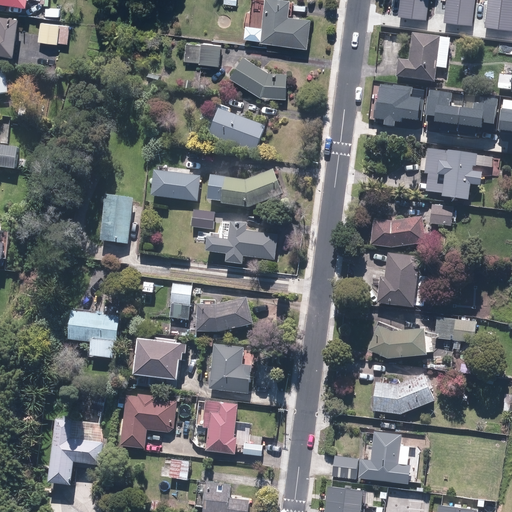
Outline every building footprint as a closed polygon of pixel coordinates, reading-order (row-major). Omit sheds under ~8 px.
[(0,0),(0,4),(27,8),(28,0),(0,0)] [(291,0),(287,0),(264,0),(260,44),(307,49),(310,21),(289,18),(291,0)] [(464,0),(426,0),(422,31),(445,34),(449,7),(463,9),(464,0)] [(0,56),(14,58),(19,20),(0,17),(0,56)] [(60,26),(41,23),(38,42),(57,45),(58,43),(60,26)] [(58,43),(68,45),(71,28),(60,26),(58,43)] [(398,62),(396,79),(434,83),(435,69),(445,70),(449,40),(411,35),(408,63),(398,62)] [(219,67),(221,46),(201,44),(201,46),(186,44),(184,62),(199,64),(199,65),(219,67)] [(229,78),(260,98),(286,100),(287,75),(269,74),(243,57),(229,78)] [(0,95),(9,95),(6,70),(0,71),(0,95)] [(426,89),(386,84),(382,117),(405,119),(405,116),(423,118),(426,89)] [(442,130),(465,131),(467,94),(432,93),(431,115),(442,116),(442,130)] [(499,95),(467,94),(465,131),(489,132),(490,117),(498,117),(499,95)] [(266,128),(219,111),(209,139),(256,155),(266,128)] [(18,149),(0,146),(0,168),(16,171),(18,149)] [(453,152),(428,150),(427,159),(421,159),(420,172),(425,173),(424,176),(427,176),(426,193),(442,194),(442,200),(470,202),(471,188),(480,189),(481,173),(472,172),(472,169),(490,170),(490,159),(452,156),(453,152)] [(221,205),(250,209),(283,195),(273,171),(245,183),(211,178),(207,202),(222,204),(221,205)] [(202,178),(153,172),(150,197),(199,203),(202,178)] [(132,204),(133,200),(105,197),(101,244),(128,246),(130,225),(132,204)] [(140,226),(142,205),(132,204),(130,225),(140,226)] [(453,205),(430,204),(429,225),(452,226),(453,205)] [(215,213),(193,212),(192,229),(213,231),(215,213)] [(372,246),(394,249),(426,243),(421,218),(399,223),(374,220),(372,246)] [(207,239),(205,252),(226,255),(225,264),(242,266),(243,257),(275,262),(279,237),(246,233),(247,226),(231,224),(228,242),(207,239)] [(418,277),(419,256),(388,254),(387,280),(380,280),(379,307),(414,309),(414,305),(425,306),(427,277),(418,277)] [(154,284),(143,283),(143,295),(153,296),(154,284)] [(190,306),(193,287),(173,285),(171,304),(172,304),(190,306)] [(247,299),(216,307),(197,306),(196,333),(218,334),(253,326),(247,299)] [(172,304),(170,318),(189,321),(190,306),(172,304)] [(118,346),(120,318),(72,314),(69,341),(91,343),(90,357),(114,359),(115,345),(118,346)] [(478,322),(435,315),(431,341),(475,348),(478,322)] [(389,361),(426,359),(425,353),(432,352),(430,336),(424,337),(423,332),(400,335),(377,326),(367,353),(389,361)] [(134,377),(177,383),(179,363),(182,363),(183,355),(186,356),(187,347),(139,341),(134,377)] [(244,350),(214,346),(209,390),(248,395),(251,367),(242,366),(244,350)] [(374,383),(372,413),(400,416),(435,401),(425,376),(403,385),(374,383)] [(511,395),(505,395),(503,412),(511,412),(511,395)] [(174,430),(177,403),(156,401),(156,398),(138,396),(138,399),(126,397),(121,447),(145,450),(147,431),(169,433),(174,430)] [(236,416),(237,406),(205,404),(203,431),(208,431),(206,453),(234,455),(236,436),(245,437),(246,417),(236,416)] [(56,421),(48,485),(71,488),(74,464),(100,467),(103,444),(70,440),(72,423),(56,421)] [(373,433),(370,461),(361,460),(359,478),(406,483),(408,465),(407,465),(409,448),(400,447),(401,436),(373,433)] [(263,446),(244,444),(244,456),(262,457),(263,446)] [(357,477),(360,457),(336,454),(334,474),(357,477)] [(187,481),(189,460),(171,459),(170,480),(187,481)] [(229,500),(230,487),(197,485),(197,507),(202,507),(202,511),(247,511),(248,501),(229,500)] [(362,493),(327,489),(325,503),(360,507),(362,493)] [(359,511),(360,507),(325,503),(324,511),(359,511)]
